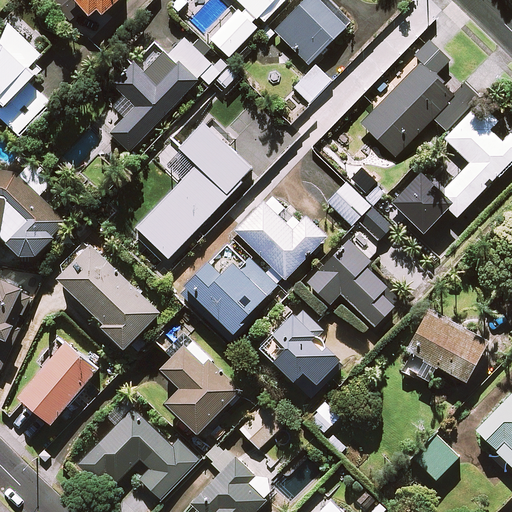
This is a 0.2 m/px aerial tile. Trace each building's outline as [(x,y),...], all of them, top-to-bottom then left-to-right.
[(120,0),(69,0),(85,20),(94,11),(100,18),(120,0)] [(220,0),(220,5),(239,0),(242,4),(245,0),(254,0),(266,11),(263,14),(272,23),(287,7),(279,0),(220,0)] [(349,26),(322,0),(307,0),(276,31),(309,65),(349,26)] [(44,55),(15,28),(1,42),(0,46),(0,115),(21,135),(51,103),(31,84),(42,72),(34,65),(44,55)] [(211,86),(205,92),(211,98),(207,102),(232,127),(260,99),(235,74),(229,80),(185,39),(168,57),(156,45),(117,86),(128,97),(118,108),(128,118),(113,134),(132,152),(202,78),(211,86)] [(451,61),(431,41),(416,56),(423,63),(363,123),(397,157),(435,118),(447,131),(479,98),(464,83),(461,86),(444,69),(451,61)] [(332,81),(316,66),(295,89),(311,103),(332,81)] [(511,162),(511,134),(481,105),(447,140),(472,164),(443,193),(427,178),(404,202),(430,228),(449,208),(458,217),(511,162)] [(201,157),(138,219),(170,251),(256,165),(205,115),(182,138),(201,157)] [(383,183),(367,167),(355,178),(371,195),(383,183)] [(0,240),(1,241),(24,261),(42,260),(73,226),(22,179),(19,172),(0,169),(0,240)] [(372,206),(349,183),(329,202),(353,226),(372,206)] [(300,223),(272,195),(237,231),(286,279),(327,237),(306,216),(300,223)] [(380,241),(393,227),(374,208),(360,222),(380,241)] [(372,260),(351,240),(310,283),(332,304),(342,293),(376,326),(397,305),(385,293),(390,289),(366,265),(372,260)] [(162,313),(93,244),(60,277),(106,324),(104,326),(126,349),(162,313)] [(279,285),(250,258),(241,268),(236,263),(224,276),(211,263),(189,287),(236,332),(279,285)] [(32,296),(0,281),(0,367),(1,368),(32,296)] [(323,329),(299,306),(261,345),(297,380),(314,397),(344,367),(315,337),(323,329)] [(487,341),(430,311),(400,368),(428,383),(438,364),(467,379),(487,341)] [(241,389),(174,323),(156,341),(174,358),(163,369),(183,388),(169,403),(198,432),(241,389)] [(102,366),(71,340),(22,396),(54,423),(102,366)] [(511,391),(476,430),(511,464),(511,391)] [(249,412),(253,417),(241,428),(259,448),(289,420),(271,400),(264,407),(260,402),(249,412)] [(340,415),(325,402),(311,419),(326,432),(340,415)] [(173,444),(135,408),(82,463),(90,470),(116,484),(141,457),(152,468),(142,479),(163,499),(201,458),(179,438),(173,444)] [(459,455),(437,434),(415,458),(437,479),(459,455)] [(205,457),(221,472),(192,503),(201,511),(253,511),(266,499),(248,482),(255,474),(237,456),(234,459),(218,443),(205,457)] [(343,511),(321,491),(300,511),(343,511)]
